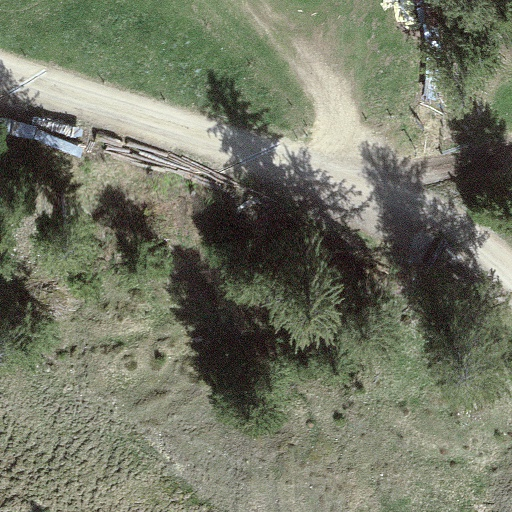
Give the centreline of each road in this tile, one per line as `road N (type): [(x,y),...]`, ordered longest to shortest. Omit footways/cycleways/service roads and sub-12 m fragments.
road 1 (track): [(0,60),(370,181)]
road 2 (track): [(265,11),(370,181)]
road 3 (track): [(370,181),(413,201),(511,277)]
road 4 (track): [(511,136),(418,157),(370,181)]
